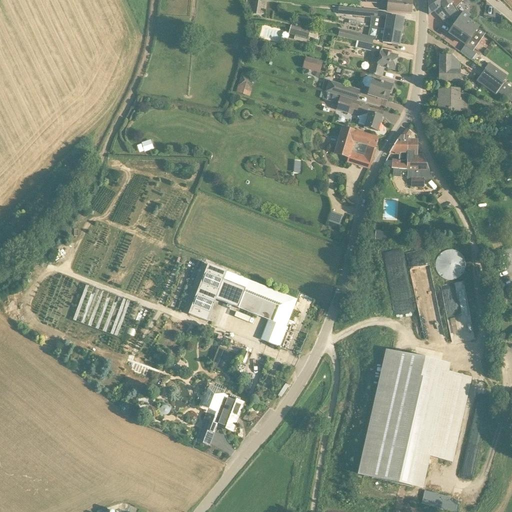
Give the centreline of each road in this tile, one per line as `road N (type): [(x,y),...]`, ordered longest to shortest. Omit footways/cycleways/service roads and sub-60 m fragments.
road 1 (unclassified): [(200,511),(302,380),(330,320),(368,182),(413,105),(421,0)]
road 2 (track): [(413,105),(426,155),(479,261),(511,433)]
road 3 (track): [(154,0),(141,72),(109,140),(50,233),(0,281)]
road 4 (track): [(323,335),(337,370),(313,511)]
